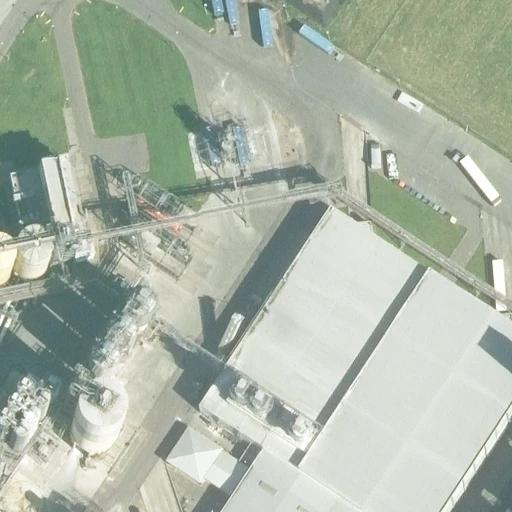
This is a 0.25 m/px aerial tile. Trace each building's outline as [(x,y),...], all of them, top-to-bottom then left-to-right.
[(79,238),(62,163),(13,175),(19,200),(48,193),(60,243),(79,238)] [(227,511),(443,511),(511,407),(511,332),(495,321),(328,212),(323,219),(256,321),(195,414),(263,458),(253,473),(235,500),(227,511)] [(16,281),(17,274),(17,269),(15,265),(11,259),(7,256),(4,254),(0,253),(0,294),(3,294),(8,291),(11,288),(13,286),(16,281)] [(55,278),(57,271),(55,264),(51,257),(46,254),(42,253),(37,253),(29,255),(24,259),(21,265),(20,271),(22,279),(26,285),(32,288),(39,289),(45,288),(51,284),(55,278)] [(127,444),(129,435),(128,429),(127,424),(125,421),(121,415),(116,412),(112,410),(108,409),(102,408),(97,408),(92,410),(87,412),(83,415),(79,420),(77,424),(76,429),(75,435),(76,440),(77,446),(80,450),(84,455),(87,458),(93,460),(98,462),(102,462),(107,461),(113,460),(117,457),(121,454),(125,448),(127,444)] [(192,428),(171,461),(231,498),(252,465),(192,428)] [(51,511),(53,508),(53,503),(53,498),(51,493),(48,489),(45,485),(42,482),(37,480),(31,478),(28,478),(23,479),(18,480),(14,483),(10,486),(7,490),(5,494),(4,499),(3,503),(4,508),(4,511),(51,511)]
